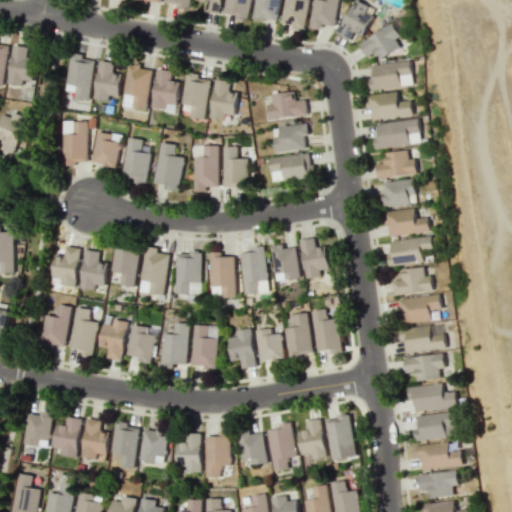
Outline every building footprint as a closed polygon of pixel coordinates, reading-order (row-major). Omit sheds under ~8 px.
[(164,0),(164,4),(188,8),(189,0),(164,0)] [(204,0),(202,8),(217,11),(218,0),(204,0)] [(223,0),(222,11),(234,13),(234,17),(243,18),(243,16),(246,17),(248,0),(223,0)] [(253,0),(251,18),(263,19),(263,16),(275,18),(278,0),(253,0)] [(283,0),(280,21),(292,23),(292,27),(304,29),(308,0),(283,0)] [(312,0),(309,25),(321,26),(322,22),(334,24),(338,0),(312,0)] [(354,0),(361,0),(368,4),(366,10),(374,15),(362,34),(354,30),(350,38),(336,30),(354,0)] [(392,21),(359,42),(367,55),(375,50),(380,57),(400,45),(395,37),(400,33),(392,21)] [(0,42),(9,44),(3,84),(0,83),(0,42)] [(14,43),(8,81),(23,84),(24,78),(33,80),(37,56),(28,55),(29,45),(14,43)] [(70,53),(66,82),(76,83),(74,96),(89,98),(95,58),(82,56),(83,53),(74,51),(74,53),(70,53)] [(100,58),(93,97),(108,99),(109,93),(119,95),(123,72),(113,70),(114,61),(100,58)] [(370,63),(371,76),(368,77),(369,86),(371,86),(372,89),(401,85),(400,74),(412,73),(410,58),(370,63)] [(129,62),(124,92),(134,93),(132,106),(146,108),(153,68),(140,66),(141,62),(135,61),(134,63),(129,62)] [(152,105),(153,97),(158,67),(173,69),(171,78),(176,79),(176,80),(181,80),(177,103),(167,102),(166,107),(152,105)] [(192,103),(182,102),(187,72),(190,73),(190,71),(199,72),(199,76),(211,78),(204,118),(190,116),(192,103)] [(225,112),(224,118),(209,116),(211,107),(216,77),(230,80),(229,89),(238,91),(235,114),(225,112)] [(273,102),(267,103),(270,118),(308,112),(306,98),(296,99),(295,89),(272,93),(273,102)] [(371,105),(373,118),(413,113),(411,98),(399,100),(397,90),(367,93),(368,100),(366,100),(367,106),(371,105)] [(3,112),(0,119),(0,136),(3,138),(0,146),(13,152),(28,116),(13,110),(11,116),(3,112)] [(380,135),(375,135),(376,148),(402,144),(402,145),(407,144),(407,143),(410,143),(409,132),(420,131),(418,117),(378,122),(380,135)] [(87,120),(87,160),(74,160),(74,164),(62,164),(62,132),(73,132),(73,120),(87,120)] [(281,134),(274,135),(276,151),(307,147),(305,134),(309,133),(308,121),(287,124),(286,123),(282,123),(282,125),(279,125),(281,134)] [(96,130),(92,160),(103,162),(103,165),(109,166),(109,165),(116,166),(118,148),(120,148),(121,143),(119,143),(120,140),(111,139),(112,132),(96,130)] [(141,150),(143,138),(128,135),(122,175),(135,178),(134,181),(143,183),(143,181),(147,181),(151,152),(141,150)] [(174,154),(175,150),(174,149),(175,143),(161,140),(154,181),(167,183),(166,188),(178,190),(182,164),(183,164),(184,159),(183,159),(184,156),(174,154)] [(203,151),(203,155),(193,156),(193,159),(193,164),(194,163),(194,190),(206,190),(206,185),(219,185),(218,144),(204,144),(204,151),(203,151)] [(238,157),(237,145),(223,145),(224,185),(236,185),(236,189),(245,189),(245,186),(248,186),(248,157),(238,157)] [(408,148),(385,151),(386,161),(376,162),(379,177),(417,172),(415,157),(409,158),(408,148)] [(269,156),(271,171),(284,169),(285,179),(315,175),(314,173),(316,172),(314,163),(311,163),(309,151),(269,156)] [(414,177),(383,181),(385,193),(382,194),(383,200),(384,200),(385,206),(403,203),(403,205),(408,204),(408,203),(410,202),(409,193),(416,193),(414,177)] [(417,217),(415,206),(385,211),(386,217),(384,217),(385,223),(389,222),(391,235),(431,230),(428,215),(417,217)] [(0,226),(0,264),(1,271),(15,271),(15,230),(2,231),(2,226),(0,226)] [(394,253),(389,253),(390,266),(424,262),(423,250),(433,249),(431,235),(392,240),(394,253)] [(300,239),(307,277),(322,274),(321,269),(330,267),(326,244),(317,245),(315,236),(300,239)] [(116,240),(111,269),(122,271),(120,283),(134,286),(140,246),(128,244),(129,240),(119,239),(119,241),(116,240)] [(271,244),(274,266),(272,266),(273,271),(275,270),(275,272),(285,271),(286,279),(300,276),(296,246),(284,247),(283,243),(271,244)] [(55,253),(51,276),(61,277),(60,283),(75,285),(76,277),(75,277),(81,247),(66,244),(64,254),(55,253)] [(253,250),(240,252),(244,293),(259,291),(258,284),(259,284),(259,280),(268,279),(268,275),(268,270),(267,270),(264,244),(252,246),(253,250)] [(146,245),(142,270),(141,270),(140,275),(141,275),(140,279),(150,280),(149,284),(150,284),(149,292),(163,294),(170,253),(157,251),(158,247),(146,245)] [(85,248),(79,286),(94,289),(95,282),(104,284),(108,261),(98,260),(100,250),(85,248)] [(190,252),(177,252),(175,292),(189,293),(190,280),(200,281),(202,251),(199,251),(199,249),(190,249),(190,252)] [(221,256),(221,251),(209,251),(210,277),(210,282),(211,282),(210,285),(220,285),(221,297),(236,296),(234,255),(221,256)] [(401,268),(402,278),(392,279),(395,294),(433,289),(431,274),(425,275),(424,265),(401,268)] [(398,298),(439,293),(442,307),(435,308),(435,309),(431,309),(432,319),(428,319),(428,320),(423,321),(423,320),(398,324),(396,313),(400,312),(398,298)] [(71,305),(64,345),(52,343),(51,347),(45,346),(46,344),(40,343),(44,313),(55,315),(57,303),(71,305)] [(75,306),(69,346),(81,349),(80,353),(93,355),(97,329),(98,329),(98,325),(97,325),(98,321),(89,320),(90,315),(89,315),(90,308),(75,306)] [(0,307),(0,335),(6,336),(7,332),(8,332),(12,310),(0,307)] [(326,307),(312,309),(318,350),(331,348),(332,353),(344,351),(339,325),(340,324),(339,320),(338,317),(329,318),(328,314),(327,314),(326,307)] [(307,311),(314,351),(300,353),(301,358),(293,359),(293,356),(290,357),(285,327),(295,326),(293,313),(307,311)] [(128,320),(121,359),(107,356),(108,347),(99,345),(103,322),(112,324),(113,318),(128,320)] [(188,322),(186,363),(173,363),(173,367),(161,367),(162,340),(162,336),(163,336),(163,332),(172,333),(172,329),(173,329),(174,321),(188,322)] [(132,323),(127,354),(139,356),(139,360),(151,362),(154,341),(156,341),(156,337),(155,337),(155,334),(146,333),(147,326),(132,323)] [(206,337),(207,324),(193,323),(191,364),(203,364),(203,369),(209,369),(209,367),(215,367),(217,337),(206,337)] [(404,339),(406,352),(446,347),(444,332),(433,334),(431,323),(401,327),(402,329),(400,330),(401,340),(404,339)] [(250,327),(256,365),(241,368),(240,358),(231,360),(227,336),(236,335),(236,329),(250,327)] [(272,333),(271,327),(255,329),(260,360),(273,358),(273,360),(279,359),(279,358),(285,357),(282,339),(283,339),(282,334),(281,334),(281,332),(272,333)] [(405,357),(443,352),(445,367),(439,367),(441,377),(417,380),(416,371),(407,372),(405,357)] [(408,386),(410,398),(415,397),(416,410),(457,405),(455,390),(448,391),(447,390),(444,391),(442,382),(439,382),(439,381),(434,382),(434,383),(408,386)] [(39,439),(38,445),(23,443),(28,412),(40,414),(41,410),(53,412),(49,433),(51,433),(50,437),(49,437),(48,440),(39,439)] [(415,415),(455,410),(457,424),(445,425),(446,436),(417,440),(415,429),(417,429),(415,415)] [(338,417),(325,419),(332,459),(357,455),(350,413),(347,414),(346,412),(337,413),(338,417)] [(65,425),(56,423),(52,446),(62,448),(61,454),(76,456),(82,418),(67,416),(65,425)] [(87,417),(84,430),(85,430),(82,447),(81,447),(80,455),(95,458),(96,452),(106,454),(109,431),(100,429),(101,420),(87,417)] [(321,418),(327,456),(312,458),(311,452),(302,454),(298,431),(307,430),(306,420),(321,418)] [(119,420),(119,422),(116,422),(111,451),(120,453),(121,455),(119,465),(134,467),(140,427),(127,425),(128,422),(119,420)] [(267,430),(274,471),(289,468),(287,461),(288,461),(288,457),(297,455),(291,422),(280,424),(281,428),(267,430)] [(157,428),(157,430),(144,428),(139,459),(155,461),(156,455),(165,456),(166,453),(167,453),(167,449),(166,449),(169,432),(162,431),(163,429),(157,428)] [(241,456),(242,456),(242,459),(252,458),(253,464),(268,462),(263,431),(251,433),(250,429),(239,431),(242,452),(240,453),(241,456)] [(206,435),(206,477),(221,477),(221,469),(222,469),(222,465),(231,465),(231,461),(232,461),(232,457),(231,457),(231,430),(218,430),(219,436),(206,435)] [(177,442),(177,466),(187,465),(187,472),(202,471),(202,463),(201,463),(201,432),(186,433),(186,442),(177,442)] [(415,456),(414,445),(440,442),(439,441),(444,440),(444,441),(448,440),(449,450),(453,449),(453,450),(461,449),(462,464),(422,469),(420,456),(415,456)] [(452,485),(454,494),(431,497),(429,488),(420,489),(418,474),(456,469),(458,484),(452,485)] [(18,472),(11,511),(36,511),(40,488),(30,487),(32,474),(18,472)] [(61,480),(59,493),(48,491),(44,511),(70,511),(75,483),(61,480)] [(331,482),(336,511),(360,511),(357,489),(348,491),(348,487),(346,487),(345,480),(331,482)] [(331,511),(327,484),(312,486),(314,499),(304,500),(306,511),(331,511)] [(78,491),(74,511),(100,511),(102,502),(93,501),(94,494),(78,491)] [(251,495),(253,502),(252,502),(253,507),(243,508),(243,511),(268,511),(266,493),(251,495)] [(271,496),(273,511),(298,511),(296,498),(287,500),(286,494),(271,496)] [(136,498),(135,504),(134,504),(133,511),(108,511),(111,499),(121,501),(121,495),(136,498)] [(141,497),(139,505),(140,505),(138,511),(163,511),(164,507),(155,505),(156,499),(141,497)] [(206,498),(206,511),(231,511),(231,509),(222,510),(222,505),(221,505),(221,497),(206,498)] [(187,499),(187,511),(177,511),(176,511),(202,511),(202,499),(187,499)] [(424,503),(454,499),(456,509),(467,508),(467,511),(423,511),(423,506),(425,506),(424,503)]
